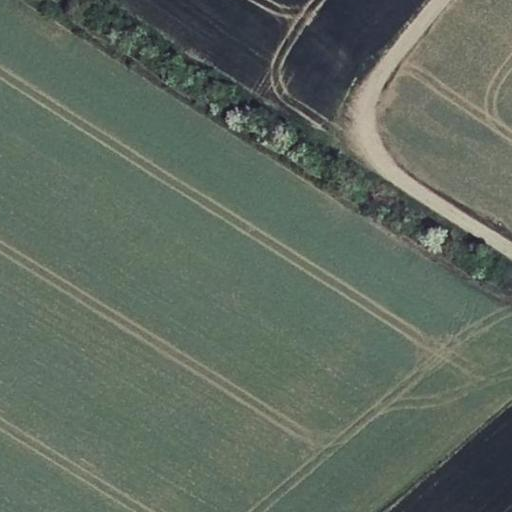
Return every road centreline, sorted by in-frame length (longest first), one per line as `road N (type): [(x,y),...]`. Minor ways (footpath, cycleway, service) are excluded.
road 1 (track): [(442,0),(375,80),(360,114),(370,158)]
road 2 (unclassified): [(370,158),(511,251)]
